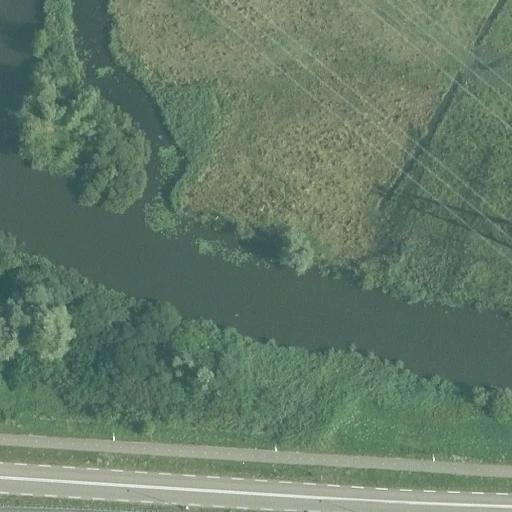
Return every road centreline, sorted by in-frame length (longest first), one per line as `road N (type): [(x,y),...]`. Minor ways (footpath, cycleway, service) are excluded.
road 1 (tertiary): [(511,508),(0,479)]
road 2 (track): [(420,0),(511,103)]
